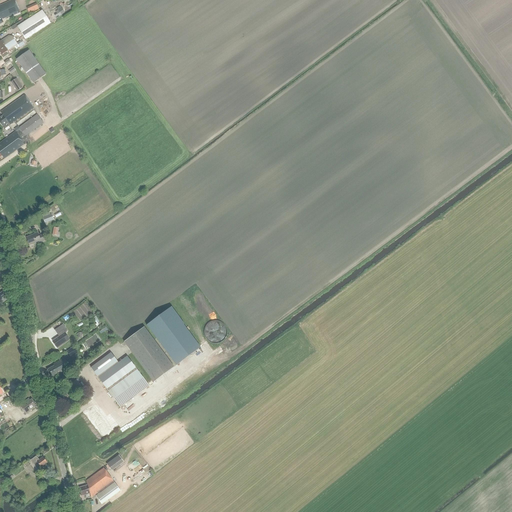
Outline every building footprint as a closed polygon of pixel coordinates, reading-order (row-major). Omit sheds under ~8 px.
[(11,0),(0,5),(0,24),(1,24),(0,20),(11,16),(11,17),(20,13),(14,0),(11,0)] [(37,5),(27,10),(29,14),(39,9),(37,5)] [(54,19),(65,13),(61,6),(50,11),(54,19)] [(43,10),(11,27),(12,29),(16,27),(23,40),(51,24),(43,10)] [(18,44),(12,37),(9,36),(1,41),(0,41),(0,52),(2,55),(6,52),(8,51),(7,51),(11,49),(18,44)] [(16,60),(33,83),(46,74),(29,51),(16,60)] [(23,88),(17,78),(11,82),(17,92),(23,88)] [(0,123),(4,129),(34,108),(24,95),(1,112),(3,116),(0,117),(0,123)] [(43,123),(37,115),(34,110),(16,123),(20,129),(16,132),(0,143),(0,157),(2,156),(4,159),(25,144),(21,138),(25,135),(25,136),(43,123)] [(45,224),(53,220),(51,214),(42,217),(45,224)] [(26,238),(29,245),(39,241),(39,243),(44,240),(42,235),(39,236),(37,233),(26,238)] [(146,325),(176,365),(200,348),(171,307),(146,325)] [(207,340),(209,342),(212,343),(215,344),(218,343),(221,342),(223,341),(225,338),(226,335),(227,332),(226,329),(224,326),(222,323),(219,321),(215,321),(212,321),(209,323),(207,325),(205,328),(204,331),(204,334),(205,337),(207,340)] [(173,368),(144,327),(124,342),(154,382),(173,368)] [(60,336),(53,342),(56,347),(68,338),(65,333),(67,332),(65,328),(58,333),(60,336)] [(38,347),(39,354),(42,353),(43,355),(55,352),(53,344),(38,347)] [(70,357),(77,353),(74,347),(66,351),(70,357)] [(111,353),(91,368),(98,378),(118,363),(111,353)] [(98,378),(120,407),(149,386),(127,357),(118,363),(98,378)] [(64,358),(53,364),(54,366),(47,370),(51,377),(55,375),(56,376),(70,368),(64,358)] [(76,380),(73,382),(78,390),(81,387),(76,380)] [(67,389),(66,390),(66,389),(57,393),(61,402),(69,398),(69,397),(72,395),(78,391),(72,383),(66,387),(67,389)] [(11,406),(26,396),(24,393),(21,395),(18,392),(12,396),(13,397),(7,400),(11,406)] [(36,406),(32,399),(30,400),(29,399),(19,405),(26,415),(31,411),(30,411),(36,406)] [(119,455),(106,464),(111,471),(124,462),(119,455)] [(43,457),(39,460),(36,456),(30,460),(35,467),(39,465),(41,468),(47,463),(43,457)] [(87,486),(78,488),(81,496),(90,493),(91,498),(113,482),(104,468),(86,481),(87,486)] [(13,478),(10,473),(4,477),(7,482),(13,478)] [(114,483),(95,496),(101,505),(120,491),(114,483)]
